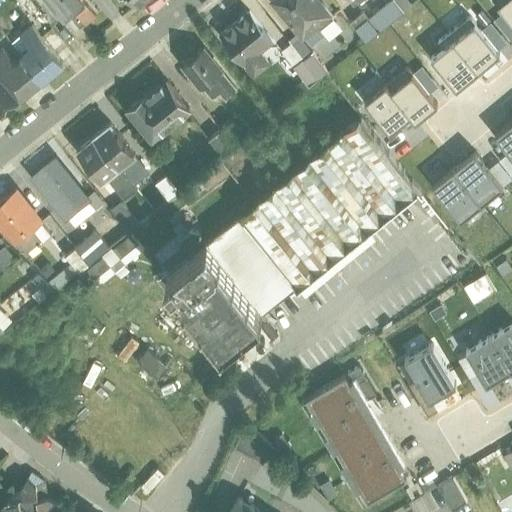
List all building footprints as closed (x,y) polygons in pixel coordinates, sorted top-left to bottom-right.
[(86,23),(67,0),(47,0),(45,2),(57,17),(61,14),(65,19),(70,15),(80,28),(86,23)] [(67,0),(86,23),(97,15),(84,0),(67,0)] [(291,43),(319,78),(325,73),(328,71),(302,39),(305,37),(311,45),(325,34),(330,39),(343,29),(319,0),(272,0),(298,32),(289,40),(291,43)] [(404,10),(395,0),(390,0),(369,17),(364,10),(350,21),(366,41),(404,10)] [(395,0),(404,10),(413,2),(411,0),(395,0)] [(493,51),(511,37),(511,0),(487,0),(494,9),(474,22),(493,51)] [(250,11),(222,33),(255,75),(271,63),(262,51),(274,41),(250,11)] [(416,47),(446,90),(495,56),(464,13),(416,47)] [(70,15),(65,19),(75,31),(80,28),(70,15)] [(21,54),(42,80),(64,63),(32,23),(19,33),(30,47),(21,54)] [(319,78),(291,43),(282,50),(294,66),(293,67),(309,86),(319,78)] [(0,48),(0,73),(21,98),(42,80),(21,54),(14,59),(3,46),(0,48)] [(204,48),(185,63),(212,98),(221,91),(226,98),(236,90),(204,48)] [(429,96),(438,89),(414,60),(406,66),(429,96)] [(400,64),(357,98),(388,137),(431,103),(400,64)] [(21,98),(0,73),(0,112),(2,113),(21,98)] [(146,94),(129,108),(154,140),(192,110),(168,81),(149,97),(146,94)] [(362,115),(239,212),(241,215),(208,242),(198,232),(192,230),(190,232),(181,221),(174,228),(179,234),(156,254),(169,270),(158,278),(215,350),(246,325),(250,330),(267,316),(263,311),(297,284),(305,295),(376,239),(367,227),(418,186),(409,174),(399,161),(362,115)] [(511,120),(495,134),(510,151),(499,160),(511,177),(511,120)] [(222,129),(236,147),(246,139),(233,121),(222,129)] [(111,122),(94,136),(137,188),(152,177),(140,163),(142,162),(111,122)] [(236,147),(222,129),(209,139),(223,157),(236,147)] [(94,136),(78,149),(103,181),(108,177),(125,198),(137,188),(94,136)] [(454,167),(482,202),(511,177),(499,160),(490,168),(475,150),(454,167)] [(55,157),(38,172),(42,177),(38,180),(68,218),(69,217),(76,226),(105,203),(95,190),(87,197),(55,157)] [(192,160),(180,169),(187,178),(198,169),(192,160)] [(482,202),(454,167),(433,183),(461,219),(482,202)] [(167,174),(154,184),(167,200),(180,191),(167,174)] [(0,221),(16,242),(19,240),(28,251),(39,242),(41,243),(52,234),(15,188),(14,189),(15,190),(0,201),(0,221)] [(121,199),(111,208),(119,218),(129,232),(140,223),(121,199)] [(76,247),(89,264),(129,232),(119,218),(118,220),(110,216),(104,226),(103,226),(76,247)] [(145,249),(133,233),(114,249),(112,247),(102,255),(104,257),(85,272),(98,287),(145,249)] [(5,246),(0,249),(0,270),(15,258),(5,246)] [(49,281),(57,289),(89,264),(76,247),(65,255),(72,264),(49,281)] [(454,282),(465,300),(488,286),(477,268),(454,282)] [(57,289),(49,281),(39,272),(32,279),(50,295),(57,289)] [(0,326),(4,330),(13,320),(0,308),(0,326)] [(511,323),(490,337),(511,371),(511,370),(511,323)] [(115,355),(130,340),(124,334),(109,349),(115,355)] [(511,371),(490,337),(466,351),(487,385),(511,371)] [(395,353),(421,402),(450,386),(425,338),(395,353)] [(138,361),(159,378),(170,365),(148,348),(138,361)] [(350,381),(355,378),(356,377),(369,399),(373,397),(377,394),(360,366),(307,396),(315,408),(311,411),(319,423),(322,421),(330,434),(326,437),(334,450),(338,448),(346,460),(341,464),(357,489),(361,486),(369,499),(407,476),(401,466),(350,381)] [(117,367),(111,375),(131,391),(138,383),(117,367)] [(174,369),(154,394),(172,408),(192,383),(174,369)] [(350,381),(401,466),(406,463),(368,400),(355,378),(350,381)] [(248,422),(236,448),(259,459),(263,463),(275,450),(248,422)] [(283,433),(275,437),(284,453),(292,448),(283,433)] [(511,452),(503,457),(511,471),(511,470),(511,452)] [(139,490),(155,473),(148,466),(132,483),(139,490)] [(0,482),(0,511),(50,511),(51,511),(57,502),(48,496),(45,482),(32,472),(22,487),(11,491),(0,482)] [(454,477),(438,486),(452,510),(467,502),(454,477)] [(330,479),(322,484),(331,499),(339,494),(330,479)] [(264,511),(239,498),(231,511),(264,511)]
